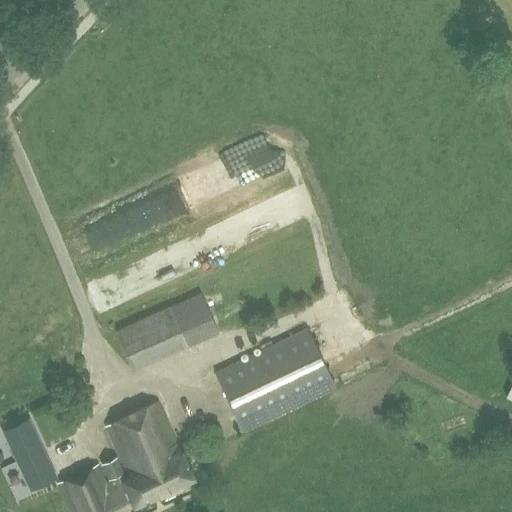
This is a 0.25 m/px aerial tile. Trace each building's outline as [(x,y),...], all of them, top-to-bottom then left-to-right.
[(264,146),(279,176),(293,169),(278,139),(264,146)] [(220,332),(201,292),(172,305),(191,345),(220,332)] [(336,387),(309,329),(217,372),(244,430),(336,387)] [(121,511),(194,479),(183,454),(182,454),(158,402),(106,426),(128,475),(107,484),(98,465),(58,483),(71,511),(121,511)] [(31,423),(7,434),(34,492),(58,481),(31,423)] [(117,456),(102,463),(110,480),(124,474),(117,456)]
